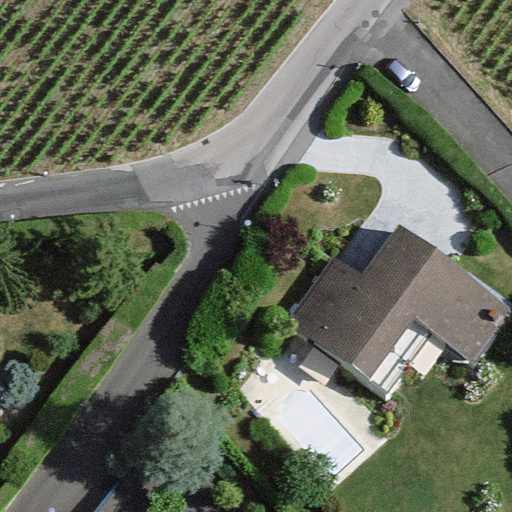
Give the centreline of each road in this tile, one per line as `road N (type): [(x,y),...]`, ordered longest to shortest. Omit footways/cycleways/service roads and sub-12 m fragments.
road 1 (residential): [(28,511),(210,268),(233,192)]
road 2 (residential): [(233,192),(382,0)]
road 3 (residential): [(0,217),(115,195),(233,192)]
